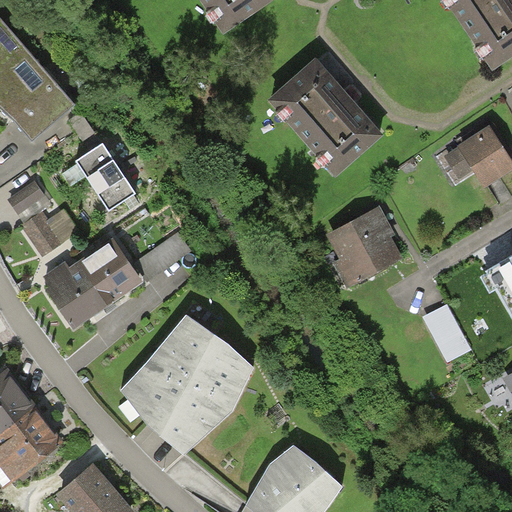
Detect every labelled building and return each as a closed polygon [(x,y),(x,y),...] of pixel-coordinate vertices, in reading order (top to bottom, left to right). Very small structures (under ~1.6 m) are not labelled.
[(204,0),(223,27),(264,0),(204,0)] [(511,0),(452,0),(496,64),(511,52),(511,0)] [(74,107),(0,21),(0,107),(14,119),(33,140),(74,107)] [(272,95),(334,172),(377,132),(313,58),(272,95)] [(510,166),(486,125),(442,152),(455,174),(475,162),(486,180),(510,166)] [(134,196),(103,146),(77,163),(108,213),(130,199),(134,196)] [(36,182),(9,199),(19,215),(46,198),(36,182)] [(42,215),(24,227),(43,257),(61,246),(42,215)] [(355,284),(394,264),(369,215),(330,235),(355,284)] [(179,234),(135,264),(147,281),(191,252),(179,234)] [(114,240),(79,263),(108,308),(142,285),(114,240)] [(509,277),(511,283),(511,249),(488,262),(498,282),(509,277)] [(108,308),(79,263),(69,269),(65,262),(44,276),(51,287),(45,291),(72,331),(108,308)] [(447,310),(424,322),(447,366),(470,354),(447,310)] [(215,339),(186,319),(121,393),(144,424),(160,436),(215,339)] [(254,369),(215,339),(160,436),(183,457),(232,415),(254,369)] [(0,436),(29,412),(0,377),(0,436)] [(55,444),(29,412),(0,436),(0,468),(10,481),(55,444)] [(325,511),(341,489),(294,448),(271,466),(247,507),(255,511),(325,511)] [(124,511),(129,509),(90,462),(54,491),(71,511),(124,511)]
